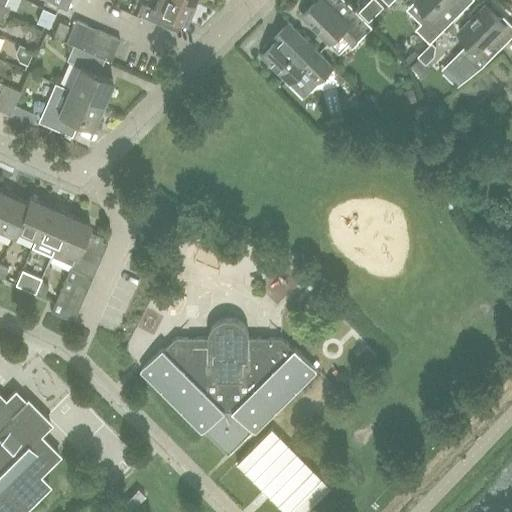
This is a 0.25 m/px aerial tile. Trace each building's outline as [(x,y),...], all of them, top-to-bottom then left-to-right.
[(5,0),(0,0),(0,11),(6,14),(9,6),(4,3),(5,0)] [(66,10),(69,0),(44,0),(43,3),(56,8),(57,8),(58,6),(66,10)] [(185,22),(194,1),(191,0),(157,0),(154,8),(145,4),(140,15),(169,28),(174,17),(185,22)] [(357,41),(372,26),(344,0),(334,10),(324,0),(316,0),(302,15),(329,41),(343,27),(357,41)] [(429,43),(462,9),(453,0),(415,0),(429,14),(415,29),(429,43)] [(483,64),(506,42),(496,31),(504,23),(485,4),(458,31),(472,46),(458,60),(472,73),(483,64)] [(66,41),(77,46),(86,24),(75,19),(66,41)] [(63,38),(68,24),(59,20),(53,34),(63,38)] [(332,66),(303,37),(287,21),(272,36),(275,41),(262,54),(289,81),(303,66),(318,80),(332,66)] [(88,51),(97,29),(86,24),(77,46),(88,51)] [(99,56),(108,34),(97,29),(88,51),(99,56)] [(119,39),(108,34),(99,56),(110,61),(119,39)] [(434,56),(436,46),(432,42),(418,56),(419,57),(411,66),(421,77),(430,68),(426,64),(434,56)] [(78,64),(67,88),(102,103),(112,79),(91,70),(97,55),(73,44),(66,59),(78,64)] [(0,110),(9,115),(20,91),(3,83),(0,89),(0,110)] [(91,127),(102,103),(67,88),(57,111),(46,106),(40,120),(64,130),(70,117),(91,127)] [(27,201),(26,201),(7,193),(0,208),(0,227),(13,234),(16,228),(15,228),(27,201)] [(35,237),(49,205),(29,196),(26,201),(27,201),(15,228),(16,228),(35,237)] [(51,255),(69,213),(49,205),(35,237),(48,243),(45,249),(46,253),(51,255)] [(90,222),(69,213),(51,255),(71,264),(75,255),(80,244),(102,254),(107,243),(101,240),(102,236),(86,229),(90,222)] [(97,265),(102,254),(80,244),(75,255),(97,265)] [(92,276),(97,265),(75,255),(71,264),(70,266),(92,276)] [(8,266),(0,262),(0,276),(3,277),(8,266)] [(92,276),(70,266),(65,277),(87,287),(92,276)] [(35,291),(40,280),(32,276),(27,288),(35,291)] [(87,287),(65,277),(60,288),(83,298),(87,287)] [(83,298),(60,288),(55,299),(78,309),(83,298)] [(78,309),(55,299),(50,311),(73,320),(78,309)] [(293,348),(282,337),(249,337),(248,333),(247,329),(246,326),(243,323),(241,321),(237,319),(233,317),(229,317),(224,317),(220,319),(217,321),(214,323),(212,326),(210,329),(209,333),(208,336),(176,336),(164,348),(163,346),(141,368),(203,431),(206,428),(228,451),(251,428),(254,431),(316,368),(294,346),(293,348)] [(27,398),(25,400),(15,390),(5,400),(0,394),(0,511),(20,511),(48,484),(38,474),(59,454),(38,433),(50,422),(27,398)] [(304,511),(330,486),(272,427),(237,462),(286,511),(304,511)] [(121,504),(128,510),(144,493),(137,487),(121,504)]
